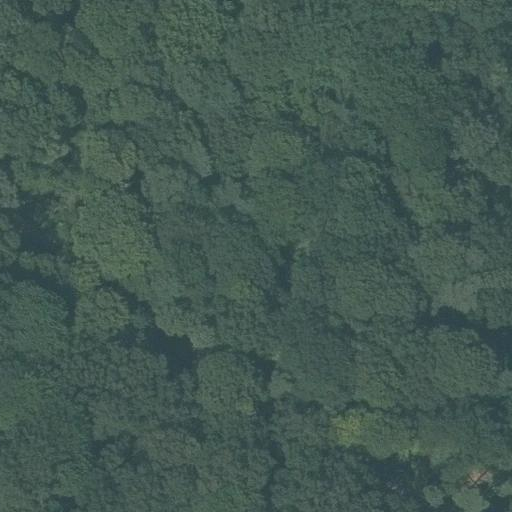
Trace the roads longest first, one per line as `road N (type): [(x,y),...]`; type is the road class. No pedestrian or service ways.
road 1 (unknown): [(205,511),(191,472),(38,368),(12,322),(6,213),(42,0)]
road 2 (track): [(0,208),(432,511)]
